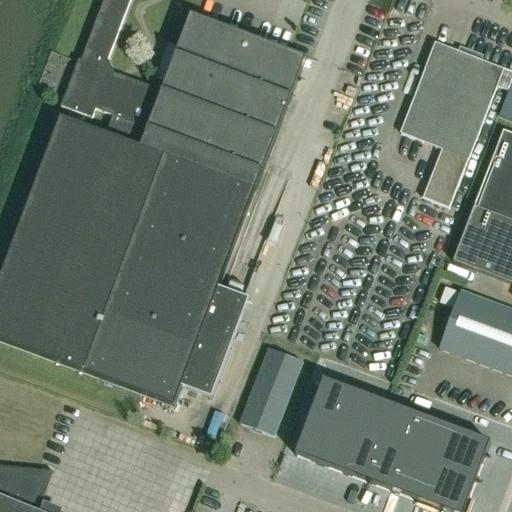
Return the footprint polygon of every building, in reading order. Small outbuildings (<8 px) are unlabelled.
[(59,120),(0,274),(0,344),(173,410),(180,391),(210,402),(248,302),(218,291),(255,193),(254,193),(304,62),(190,18),(161,94),(113,75),(108,63),(131,0),(104,0),(81,63),(78,62),(60,109),(91,121),(95,112),(110,118),(104,136),(59,120)] [(468,162),(503,72),(434,46),(400,136),(442,152),(423,201),(449,211),(468,162)] [(511,138),(502,134),(473,211),(449,272),(511,295),(511,138)] [(279,174),(263,203),(279,212),(296,184),(279,174)] [(511,379),(511,314),(460,295),(439,352),(511,379)] [(301,365),(268,352),(239,427),(272,440),(301,365)] [(323,382),(295,458),(439,511),(465,511),(491,445),(323,382)] [(0,511),(36,511),(52,476),(52,475),(0,469),(0,511)] [(138,499),(134,511),(181,511),(181,510),(138,499)]
